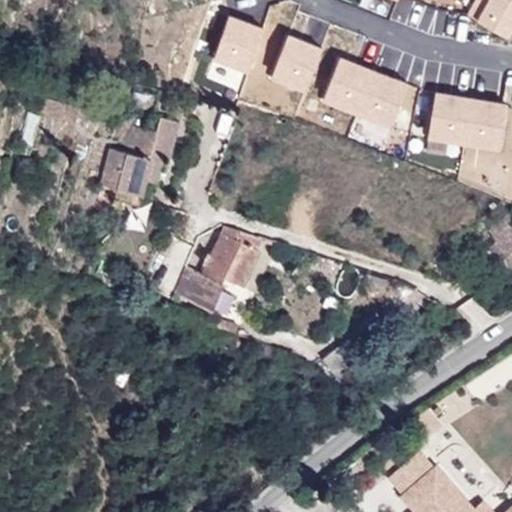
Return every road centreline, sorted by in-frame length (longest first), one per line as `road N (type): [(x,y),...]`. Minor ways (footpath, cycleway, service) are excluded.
road 1 (residential): [(511,325),(278,494)]
road 2 (residential): [(308,0),(326,20),(381,34),(475,49),(511,46)]
